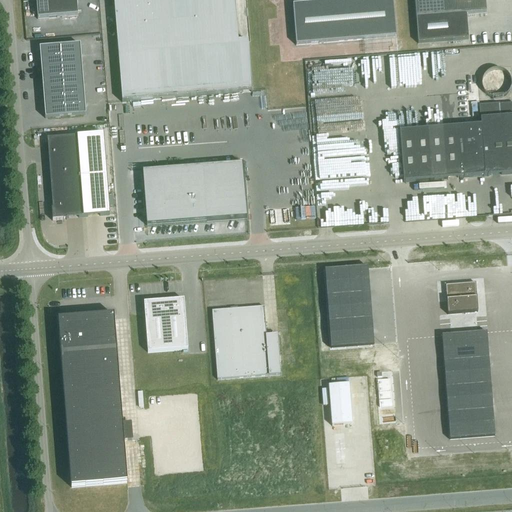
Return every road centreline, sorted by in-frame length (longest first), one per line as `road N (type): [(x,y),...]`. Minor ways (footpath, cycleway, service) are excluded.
road 1 (unclassified): [(28,268),(511,231)]
road 2 (unclassified): [(28,268),(3,0)]
road 3 (unclassified): [(48,511),(28,268)]
road 4 (unclassified): [(276,511),(511,494)]
road 5 (unknown): [(17,129),(84,116),(90,72),(78,39),(10,44)]
